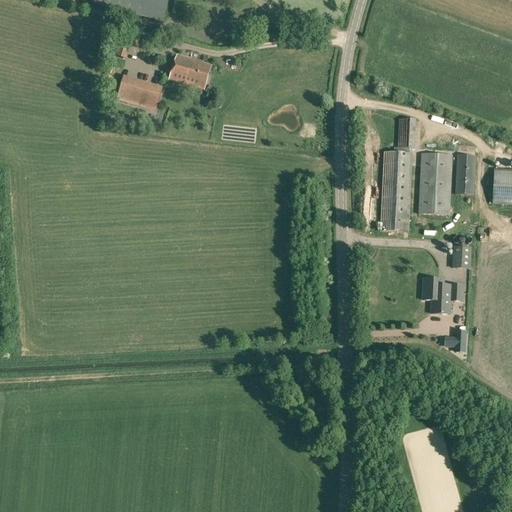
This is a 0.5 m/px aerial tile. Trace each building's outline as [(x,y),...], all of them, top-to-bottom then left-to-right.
[(163,22),(169,0),(96,0),(95,4),(163,22)] [(131,43),(116,39),(111,56),(126,60),(131,43)] [(204,91),(211,66),(177,56),(169,81),(204,91)] [(118,99),(156,110),(162,91),(123,80),(118,99)] [(411,143),(411,151),(419,151),(419,146),(424,146),(425,121),(404,120),(404,143),(411,143)] [(397,233),(399,152),(387,152),(385,232),(397,233)] [(413,233),(414,153),(399,153),(398,233),(413,233)] [(476,195),(476,154),(460,154),(460,195),(476,195)] [(454,216),(454,155),(424,155),(424,215),(454,216)] [(511,187),(497,187),(497,200),(511,200),(511,187)] [(470,249),(453,248),(452,269),(469,269),(470,249)] [(431,301),(450,302),(462,302),(463,287),(450,286),(450,287),(442,286),(442,281),(423,280),(422,301),(431,301)] [(450,302),(431,301),(431,315),(449,315),(450,302)] [(456,333),(455,353),(464,353),(465,333),(456,333)]
